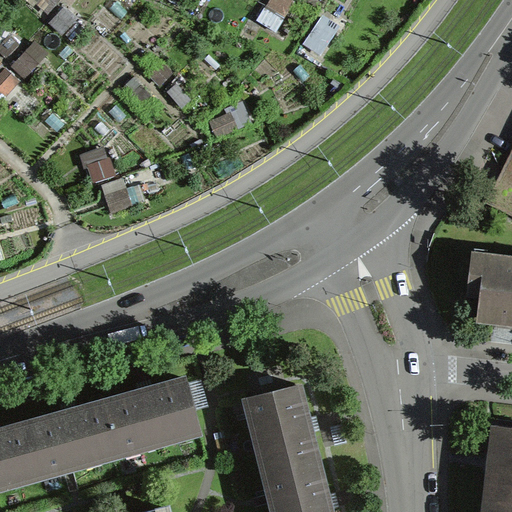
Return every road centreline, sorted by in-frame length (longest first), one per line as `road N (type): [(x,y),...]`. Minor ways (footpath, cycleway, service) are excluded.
road 1 (secondary): [(0,362),(203,299),(339,224)]
road 2 (secondary): [(339,224),(446,124),(511,24)]
road 3 (secondary): [(399,365),(339,224)]
road 4 (secondary): [(408,511),(399,365)]
